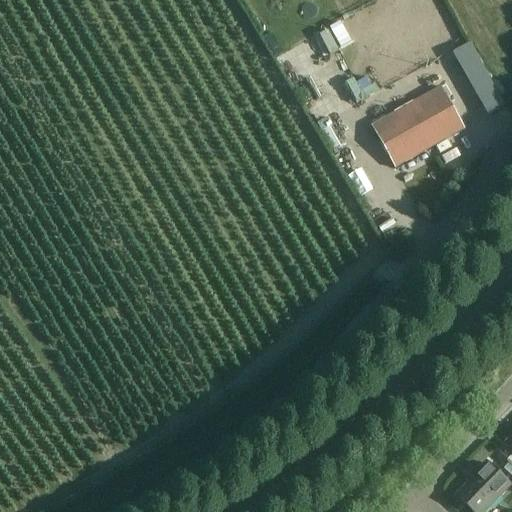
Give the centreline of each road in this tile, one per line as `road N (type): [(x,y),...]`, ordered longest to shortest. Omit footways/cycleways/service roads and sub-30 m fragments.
road 1 (tertiary): [(233,511),(328,444),(511,266)]
road 2 (residential): [(419,498),(511,392)]
